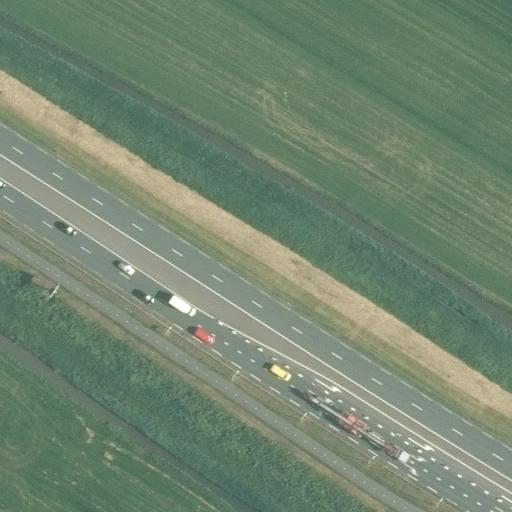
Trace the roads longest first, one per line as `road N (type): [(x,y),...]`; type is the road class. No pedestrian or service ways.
road 1 (primary): [(511,463),(0,138)]
road 2 (primary): [(0,193),(493,511)]
